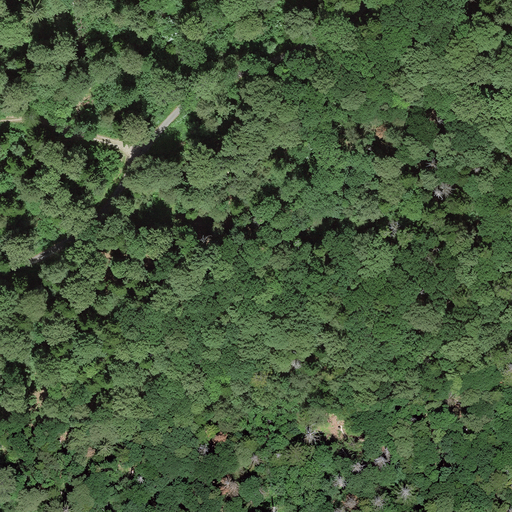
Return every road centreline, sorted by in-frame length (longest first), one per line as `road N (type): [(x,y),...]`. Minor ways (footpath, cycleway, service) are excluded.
road 1 (track): [(0,278),(94,221),(188,103),(299,49),(354,17),(367,0)]
road 2 (track): [(140,154),(61,124),(0,118)]
